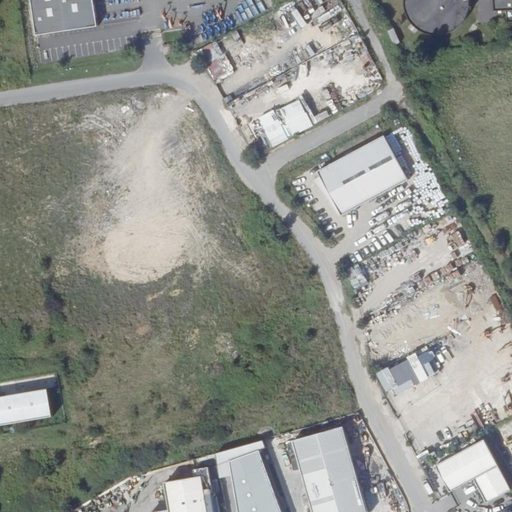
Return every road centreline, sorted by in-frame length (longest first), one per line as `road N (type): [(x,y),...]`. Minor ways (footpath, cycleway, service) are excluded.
road 1 (unclassified): [(251,172),(338,287),(360,384),(426,511)]
road 2 (unclassified): [(0,104),(155,78),(178,82),(204,96),(251,172)]
road 3 (unclassified): [(251,172),(400,91),(351,0)]
